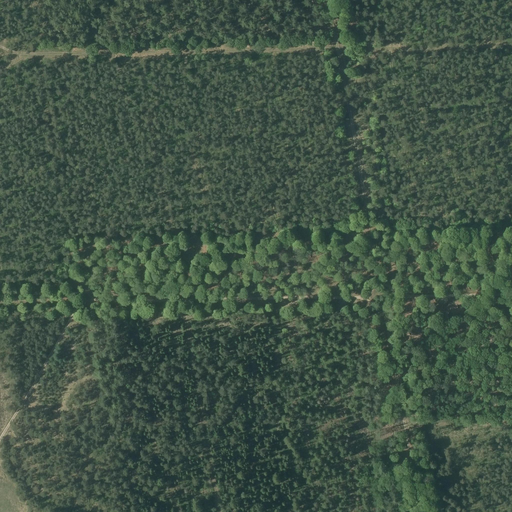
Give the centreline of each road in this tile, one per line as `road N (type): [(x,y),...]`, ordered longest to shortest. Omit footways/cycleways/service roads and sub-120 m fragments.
road 1 (track): [(327,0),(374,276),(362,295),(378,307),(414,511)]
road 2 (track): [(362,295),(0,299)]
road 3 (track): [(0,46),(335,46)]
road 4 (track): [(0,440),(85,297)]
road 5 (track): [(511,292),(391,294),(388,282),(374,276)]
